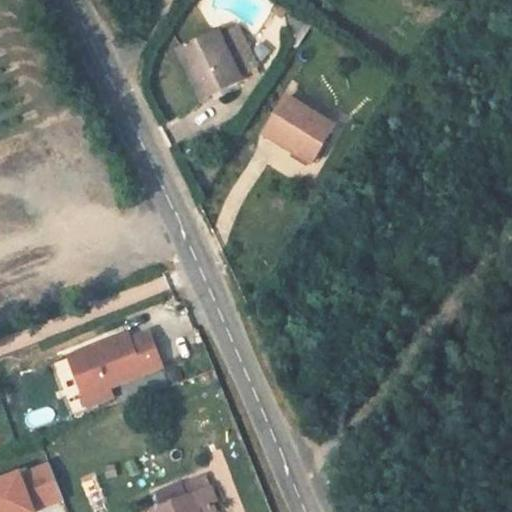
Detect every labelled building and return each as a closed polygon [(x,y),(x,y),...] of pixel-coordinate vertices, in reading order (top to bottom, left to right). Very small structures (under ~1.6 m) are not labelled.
[(246,55),(264,48),(245,8),(187,34),(208,81),(249,63),(246,55)] [(311,141),(333,107),(285,78),(263,113),(311,141)] [(89,406),(114,396),(110,386),(165,365),(151,331),(132,339),(129,332),(69,356),(89,406)] [(49,458),(0,476),(0,511),(41,511),(65,503),(49,458)] [(220,497),(214,482),(185,493),(180,481),(157,490),(162,503),(153,506),(155,511),(217,511),(213,500),(220,497)]
